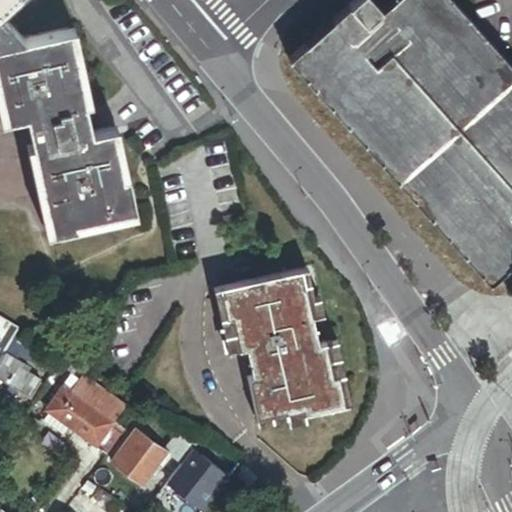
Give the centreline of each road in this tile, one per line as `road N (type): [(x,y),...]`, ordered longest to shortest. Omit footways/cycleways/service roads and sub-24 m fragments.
road 1 (residential): [(205,47),(333,201),(469,404)]
road 2 (tertiary): [(333,511),(469,404)]
